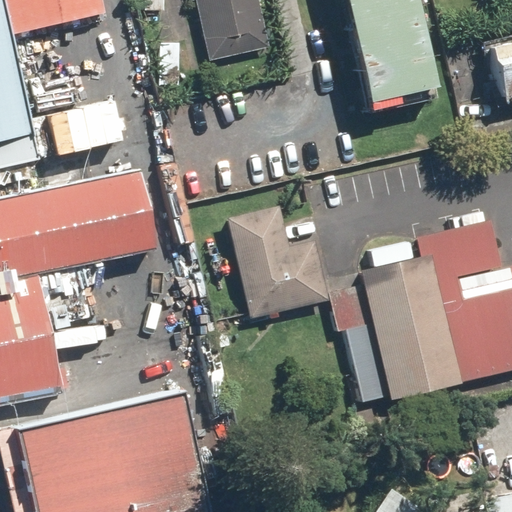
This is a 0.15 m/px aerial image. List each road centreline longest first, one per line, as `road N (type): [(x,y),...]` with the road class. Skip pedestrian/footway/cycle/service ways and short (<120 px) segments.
road 1 (unknown): [(294,0),(308,62),(300,96),(268,125),(182,143)]
road 2 (unknown): [(511,211),(331,236)]
